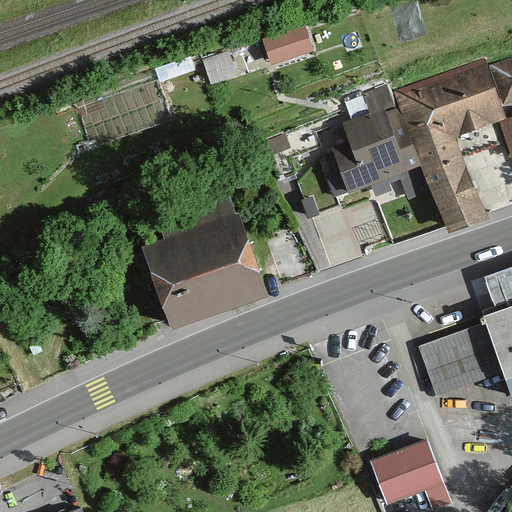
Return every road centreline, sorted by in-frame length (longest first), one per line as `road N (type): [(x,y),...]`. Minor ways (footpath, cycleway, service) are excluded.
road 1 (primary): [(511,233),(207,345),(0,441)]
road 2 (track): [(376,280),(483,511)]
